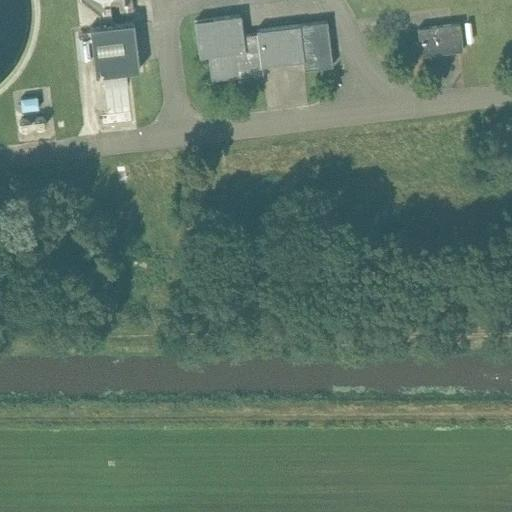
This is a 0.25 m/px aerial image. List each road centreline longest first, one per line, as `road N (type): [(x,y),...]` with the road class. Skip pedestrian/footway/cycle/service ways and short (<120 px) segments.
road 1 (track): [(511,343),(0,340)]
road 2 (track): [(0,424),(511,421)]
